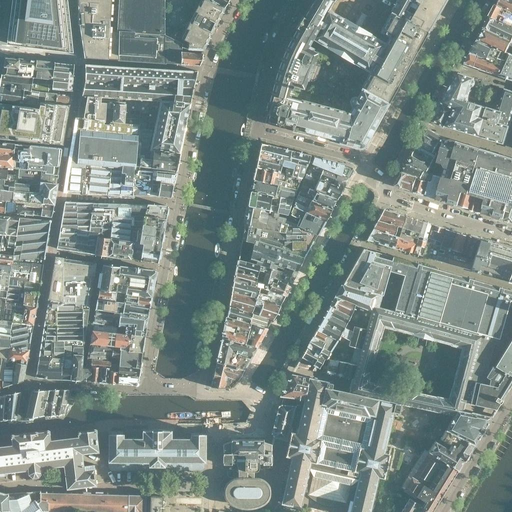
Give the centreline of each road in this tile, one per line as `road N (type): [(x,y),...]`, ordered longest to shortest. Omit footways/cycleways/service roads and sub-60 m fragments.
road 1 (residential): [(78,59),(28,385),(148,388)]
road 2 (residential): [(238,0),(201,67),(148,388)]
road 3 (residential): [(197,389),(253,132)]
road 4 (residential): [(356,168),(247,374),(246,392)]
road 5 (residential): [(266,403),(387,190)]
road 6 (residential): [(387,190),(494,0)]
road 7 (residential): [(454,0),(356,168)]
road 8 (residential): [(253,132),(273,48),(299,0)]
road 9 (residential): [(511,236),(407,204),(387,190)]
road 10 (residential): [(511,400),(443,511)]
